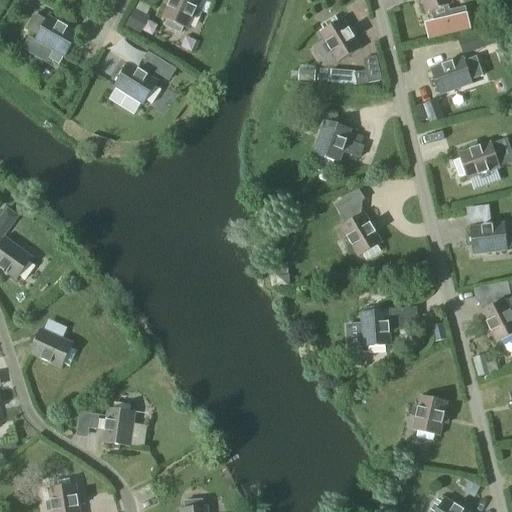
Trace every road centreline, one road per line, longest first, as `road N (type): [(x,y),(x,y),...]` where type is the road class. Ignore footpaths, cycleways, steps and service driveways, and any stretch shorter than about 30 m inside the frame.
road 1 (residential): [(400,109),(499,511)]
road 2 (residential): [(129,511),(121,487),(94,461),(37,427),(0,330)]
